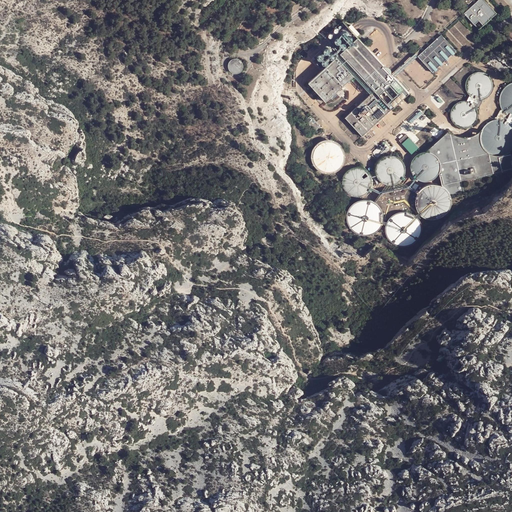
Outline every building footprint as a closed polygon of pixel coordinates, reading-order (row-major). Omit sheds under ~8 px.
[(496,13),(483,0),(477,0),(464,13),(470,20),(475,15),(484,24),(496,13)] [(409,93),(343,21),(325,37),(375,91),(345,117),(362,136),(409,93)] [(441,34),(418,56),(432,72),(456,50),(441,34)] [(233,59),(231,60),(230,61),(229,62),(229,63),(228,65),(228,66),(229,68),(229,69),(230,70),(231,71),(232,72),(233,73),(234,73),(236,74),(237,73),(239,73),(240,72),(241,72),(242,70),(243,69),(243,68),(243,67),(243,65),(243,64),(242,62),(242,61),(241,60),(239,59),(238,59),(237,59),(235,59),(234,59),(233,59)] [(475,72),(474,73),(473,73),(472,73),(471,74),(470,75),(469,76),(468,77),(467,78),(467,79),(467,80),(466,81),(466,82),(465,83),(465,84),(465,85),(465,86),(465,87),(466,88),(466,89),(466,90),(466,91),(467,92),(468,93),(468,94),(469,95),(470,95),(471,96),(472,97),(473,97),(474,98),(475,98),(476,98),(477,99),(478,99),(479,99),(480,99),(481,99),(482,98),(483,98),(484,98),(485,97),(486,97),(487,97),(487,96),(488,95),(489,95),(489,94),(490,93),(491,92),(491,91),(492,90),(492,89),(492,88),(492,87),(493,86),(493,85),(493,84),(492,83),(492,82),(492,81),(491,80),(491,79),(491,78),(490,77),(489,77),(489,76),(488,75),(487,75),(487,74),(486,73),(485,73),(484,73),(483,72),(482,72),(481,72),(480,72),(479,72),(478,72),(477,72),(476,72),(475,72)] [(346,74),(345,74),(345,75),(344,75),(344,76),(343,76),(342,77),(342,78),(341,78),(341,79),(340,80),(340,81),(340,82),(340,83),(340,84),(340,85),(340,86),(340,87),(341,87),(341,88),(342,89),(343,90),(344,91),(345,92),(346,92),(347,93),(348,93),(349,93),(350,93),(351,93),(352,93),(353,93),(353,92),(354,92),(355,91),(356,91),(357,90),(358,89),(358,88),(359,87),(359,86),(359,85),(359,84),(359,83),(359,82),(359,81),(359,80),(359,79),(358,79),(358,78),(357,77),(357,76),(356,76),(355,75),(354,75),(353,74),(352,74),(351,74),(350,74),(349,74),(348,74),(347,74),(346,74)] [(507,86),(506,86),(505,87),(504,88),(503,89),(502,90),(502,91),(501,92),(501,94),(500,95),(500,96),(500,97),(500,99),(499,100),(499,101),(500,102),(500,104),(500,105),(500,106),(501,107),(502,108),(502,110),(503,111),(504,112),(504,113),(505,113),(506,114),(507,115),(508,116),(510,116),(511,117),(511,82),(511,83),(510,84),(509,84),(508,85),(507,86)] [(328,91),(327,92),(326,92),(325,93),(324,93),(324,94),(323,94),(323,95),(322,95),(322,96),(322,97),(321,97),(321,98),(321,99),(321,100),(321,101),(321,102),(321,103),(321,104),(322,105),(322,106),(323,106),(323,107),(324,107),(324,108),(325,108),(325,109),(326,109),(327,110),(328,110),(329,110),(330,110),(331,110),(332,110),(333,110),(334,110),(335,109),(336,109),(337,108),(338,107),(338,106),(339,106),(339,105),(340,105),(340,104),(340,103),(340,102),(340,101),(340,100),(340,99),(340,98),(340,97),(339,96),(339,95),(338,94),(337,93),(336,93),(336,92),(335,92),(334,92),(334,91),(333,91),(332,91),(331,91),(330,91),(329,91),(328,91)] [(470,95),(469,95),(466,101),(467,101),(468,101),(469,101),(470,102),(471,102),(472,103),(473,104),(474,105),(475,105),(475,106),(476,107),(476,108),(477,109),(479,107),(482,102),(482,98),(481,99),(480,99),(479,99),(478,99),(477,99),(476,98),(475,98),(474,98),(473,97),(472,97),(471,96),(470,95)] [(460,101),(459,101),(458,102),(457,102),(456,103),(455,104),(454,105),(453,105),(453,106),(452,107),(452,108),(451,108),(451,109),(451,110),(450,111),(450,112),(450,113),(450,114),(450,115),(450,116),(450,117),(451,118),(451,119),(451,120),(452,120),(452,121),(453,122),(453,123),(454,124),(455,125),(456,125),(457,126),(458,126),(458,127),(459,127),(460,128),(461,128),(462,128),(463,128),(464,128),(465,128),(466,128),(467,128),(468,128),(469,127),(470,127),(470,126),(471,126),(472,125),(473,125),(473,124),(474,124),(475,123),(475,122),(476,121),(476,120),(477,120),(477,119),(477,118),(478,117),(478,116),(478,115),(478,114),(478,113),(478,112),(477,111),(477,110),(477,109),(476,108),(476,107),(475,106),(475,105),(474,105),(473,104),(472,103),(471,102),(470,102),(469,101),(468,101),(467,101),(466,101),(465,101),(464,100),(463,101),(462,101),(461,101),(460,101)] [(496,117),(496,119),(498,119),(499,119),(500,119),(501,119),(502,120),(504,120),(505,120),(506,121),(507,121),(508,122),(509,123),(510,124),(511,124),(511,125),(511,117),(510,116),(508,116),(507,115),(506,114),(505,113),(504,113),(504,112),(503,111),(502,110),(502,108),(500,110),(496,117)] [(310,116),(305,121),(317,133),(322,129),(310,116)] [(490,121),(489,121),(488,122),(487,123),(486,124),(485,124),(485,125),(484,126),(483,127),(482,128),(482,129),(481,131),(481,132),(481,133),(480,134),(480,135),(480,136),(480,138),(480,139),(480,140),(481,141),(481,143),(481,144),(482,145),(482,146),(483,147),(484,148),(484,149),(485,150),(486,151),(487,152),(488,152),(489,153),(490,154),(491,154),(492,154),(494,155),(495,155),(496,155),(497,155),(498,155),(500,155),(501,155),(502,155),(503,155),(504,154),(506,154),(507,153),(508,153),(509,152),(510,151),(511,151),(511,150),(511,149),(511,125),(511,124),(510,124),(509,123),(508,122),(507,121),(506,121),(505,120),(504,120),(502,120),(501,119),(500,119),(499,119),(498,119),(496,119),(495,119),(494,120),(493,120),(492,120),(490,121)] [(448,131),(426,152),(427,152),(428,152),(429,152),(430,152),(431,153),(432,153),(433,154),(434,154),(435,155),(436,155),(436,156),(437,157),(438,158),(438,159),(439,160),(439,161),(440,162),(440,163),(440,164),(440,165),(440,166),(440,167),(440,168),(440,169),(440,170),(439,171),(439,172),(442,186),(443,187),(444,188),(445,188),(446,189),(447,190),(447,191),(448,192),(448,193),(449,194),(449,195),(450,197),(450,198),(499,186),(496,174),(511,170),(511,162),(509,152),(508,153),(507,153),(506,154),(504,154),(503,155),(502,155),(501,155),(500,155),(498,155),(497,155),(496,155),(495,155),(494,155),(492,154),(491,154),(490,154),(489,153),(488,152),(487,152),(486,151),(485,150),(484,149),(484,148),(483,147),(482,146),(482,145),(481,144),(481,143),(481,141),(480,140),(480,139),(480,138),(480,136),(480,135),(480,134),(481,133),(481,132),(481,131),(482,129),(481,130),(480,130),(480,131),(479,131),(479,132),(478,132),(478,133),(477,133),(476,133),(476,134),(475,134),(474,134),(474,135),(473,135),(472,135),(472,136),(471,136),(470,136),(469,136),(468,137),(467,137),(466,137),(465,137),(464,137),(463,137),(462,137),(461,137),(460,137),(459,136),(458,136),(457,136),(456,136),(456,135),(455,135),(454,135),(453,134),(452,134),(452,133),(451,133),(450,133),(450,132),(449,132),(449,131),(448,131)] [(317,146),(316,146),(316,147),(315,148),(314,149),(314,150),(313,151),(313,152),(313,153),(312,154),(312,155),(312,156),(312,157),(312,158),(312,159),(312,161),(313,162),(313,163),(313,164),(314,165),(314,166),(315,167),(316,167),(316,168),(317,169),(318,170),(319,170),(320,171),(321,171),(322,172),(323,172),(324,173),(325,173),(326,173),(327,173),(328,173),(329,173),(330,173),(331,173),(332,172),(334,172),(335,172),(336,171),(337,170),(338,169),(339,168),(340,168),(340,167),(341,166),(342,165),(342,164),(343,163),(343,162),(343,161),(343,160),(343,159),(344,158),(344,156),(343,155),(343,154),(343,153),(343,152),(342,151),(342,150),(341,149),(341,148),(340,147),(339,147),(338,146),(338,145),(337,144),(336,144),(335,143),(334,143),(333,143),(332,142),(331,142),(330,142),(328,142),(327,142),(326,142),(325,142),(324,142),(323,142),(322,143),(321,143),(320,144),(319,144),(318,145),(317,146)] [(420,153),(419,153),(418,154),(417,154),(417,155),(416,155),(415,156),(414,157),(414,158),(413,158),(413,159),(412,160),(412,161),(411,162),(411,163),(411,164),(411,165),(411,166),(411,167),(411,168),(411,169),(411,170),(412,171),(412,172),(413,173),(413,174),(414,175),(414,176),(415,176),(416,177),(416,178),(417,178),(418,179),(419,179),(420,180),(421,180),(422,180),(423,181),(424,181),(425,181),(426,181),(427,181),(428,181),(429,181),(430,180),(431,180),(432,180),(433,179),(434,178),(435,178),(435,177),(436,177),(437,176),(437,175),(438,174),(439,173),(439,172),(439,171),(440,170),(440,169),(440,168),(440,167),(440,166),(440,165),(440,164),(440,163),(440,162),(439,161),(439,160),(438,159),(438,158),(437,157),(436,156),(436,155),(435,155),(434,154),(433,154),(432,153),(431,153),(430,152),(429,152),(428,152),(427,152),(426,152),(425,152),(424,152),(423,152),(422,152),(421,152),(420,153)] [(389,155),(388,155),(387,155),(386,155),(385,156),(384,156),(383,157),(382,157),(381,158),(380,158),(380,159),(379,160),(378,161),(378,162),(377,162),(377,163),(376,164),(376,165),(376,166),(376,167),(375,168),(375,169),(375,170),(376,172),(376,173),(376,174),(376,175),(377,176),(378,177),(378,178),(379,179),(379,180),(380,181),(381,181),(382,182),(383,182),(384,183),(385,183),(386,184),(387,184),(388,184),(389,184),(390,184),(391,184),(392,184),(393,184),(394,184),(395,184),(396,183),(397,183),(398,183),(399,182),(399,181),(400,181),(401,180),(402,179),(402,178),(403,178),(403,177),(404,176),(404,175),(405,174),(405,173),(405,172),(405,171),(405,170),(405,169),(405,168),(405,167),(405,166),(404,165),(404,164),(404,163),(403,162),(403,161),(402,160),(401,159),(400,159),(400,158),(399,157),(398,157),(397,156),(396,156),(395,155),(394,155),(393,155),(392,155),(391,155),(390,155),(389,155)] [(346,172),(345,173),(344,174),(343,175),(343,176),(343,177),(342,178),(342,179),(342,180),(342,181),(342,182),(342,183),(342,185),(343,186),(343,187),(344,188),(344,189),(345,190),(345,191),(346,192),(347,193),(348,193),(349,194),(350,195),(351,195),(352,196),(353,196),(354,196),(355,196),(356,196),(357,196),(358,196),(359,196),(360,196),(361,196),(362,195),(363,195),(364,195),(365,194),(366,193),(367,193),(368,192),(368,191),(369,190),(370,190),(370,189),(371,188),(371,187),(371,186),(372,185),(372,184),(372,183),(372,182),(372,181),(372,180),(372,179),(371,178),(371,177),(371,176),(370,175),(370,174),(369,173),(369,172),(368,171),(367,171),(366,170),(365,169),(364,168),(363,168),(362,167),(361,167),(360,167),(359,167),(358,167),(357,167),(356,167),(355,167),(354,167),(352,167),(352,168),(351,168),(350,169),(349,169),(348,170),(347,170),(346,171),(346,172)] [(421,188),(420,189),(419,190),(419,191),(418,192),(417,193),(417,194),(416,195),(416,196),(416,197),(416,198),(415,199),(415,200),(415,202),(415,203),(416,204),(416,205),(416,206),(417,207),(417,209),(418,210),(418,211),(419,212),(420,213),(421,213),(421,214),(422,215),(423,216),(424,216),(425,217),(427,217),(428,218),(429,218),(430,218),(431,218),(432,218),(434,218),(435,218),(436,218),(437,218),(438,217),(439,217),(440,217),(441,216),(443,215),(444,214),(445,213),(446,212),(447,211),(447,210),(448,209),(449,208),(449,207),(449,206),(450,205),(450,204),(450,203),(450,201),(450,200),(450,199),(450,198),(450,197),(449,195),(449,194),(448,193),(448,192),(447,191),(447,190),(446,189),(445,188),(444,188),(443,187),(442,186),(441,186),(440,185),(439,185),(438,184),(437,184),(436,184),(434,184),(433,184),(432,184),(431,184),(430,184),(428,184),(427,184),(426,185),(425,185),(424,186),(423,186),(422,187),(421,188)] [(382,192),(375,202),(376,202),(377,203),(378,204),(379,205),(380,206),(380,207),(381,208),(381,209),(382,210),(382,211),(383,213),(383,214),(383,215),(383,216),(383,218),(383,219),(383,220),(386,223),(386,222),(387,221),(387,220),(388,219),(389,218),(389,217),(390,216),(391,215),(392,214),(393,213),(394,213),(395,212),(397,211),(398,211),(399,211),(400,210),(401,210),(403,210),(404,210),(405,210),(407,210),(408,211),(409,211),(410,211),(411,212),(412,213),(413,213),(415,214),(415,215),(420,213),(419,212),(418,211),(418,210),(417,209),(417,207),(416,206),(416,205),(416,204),(415,203),(415,202),(415,200),(415,199),(416,198),(416,197),(416,196),(416,195),(417,194),(417,193),(418,192),(407,187),(395,189),(382,192)] [(348,212),(348,213),(347,214),(347,215),(347,216),(347,218),(347,219),(348,220),(348,221),(348,223),(349,224),(349,225),(350,226),(350,227),(351,228),(352,229),(353,230),(354,231),(355,231),(356,232),(357,233),(358,233),(359,234),(360,234),(362,234),(363,234),(364,235),(365,235),(366,235),(368,234),(369,234),(370,234),(371,234),(372,233),(374,233),(375,232),(376,231),(377,230),(378,230),(378,229),(379,228),(380,227),(381,226),(381,225),(382,224),(382,222),(383,221),(383,220),(383,219),(383,218),(383,216),(383,215),(383,214),(383,213),(382,211),(382,210),(381,209),(381,208),(380,207),(380,206),(379,205),(378,204),(377,203),(376,202),(375,202),(374,201),(373,201),(372,200),(371,200),(369,199),(368,199),(367,199),(366,199),(364,199),(363,199),(362,199),(361,199),(360,200),(358,200),(357,201),(356,201),(355,202),(354,203),(353,203),(352,204),(351,205),(351,206),(350,207),(349,208),(349,209),(348,210),(348,212)] [(391,215),(390,216),(389,217),(389,218),(388,219),(387,220),(387,221),(386,222),(386,223),(386,224),(385,226),(385,227),(385,228),(385,229),(385,231),(385,232),(386,233),(386,234),(386,235),(387,237),(388,238),(388,239),(389,240),(390,241),(391,242),(392,242),(393,243),(394,244),(395,245),(396,245),(397,246),(398,246),(400,246),(401,246),(402,247),(403,247),(405,247),(406,246),(407,246),(408,246),(410,246),(411,245),(412,245),(413,244),(414,243),(415,242),(416,242),(417,241),(418,240),(418,239),(419,238),(420,237),(420,235),(421,234),(421,233),(421,232),(422,231),(422,229),(422,228),(422,227),(421,226),(421,224),(421,223),(420,222),(420,221),(419,220),(419,219),(418,218),(417,217),(416,216),(415,215),(415,214),(413,213),(412,213),(411,212),(410,211),(409,211),(408,211),(407,210),(405,210),(404,210),(403,210),(401,210),(400,210),(399,211),(398,211),(397,211),(395,212),(394,213),(393,213),(392,214),(391,215)]
